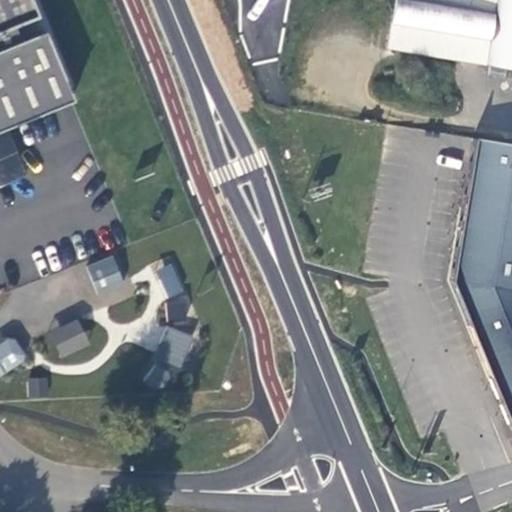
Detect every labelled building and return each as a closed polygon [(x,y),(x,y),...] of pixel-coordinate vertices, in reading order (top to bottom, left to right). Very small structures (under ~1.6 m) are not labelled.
[(30,0),(0,0),(0,31),(13,26),(37,16),(30,0)] [(511,0),(392,0),(385,48),(511,68),(511,0)] [(0,31),(0,128),(71,100),(43,30),(19,40),(13,26),(0,31)] [(76,136),(54,119),(37,142),(46,149),(59,158),(76,136)] [(511,143),(477,138),(455,279),(511,288),(511,143)] [(33,170),(22,144),(8,150),(18,176),(33,170)] [(0,170),(5,181),(18,176),(8,150),(0,153),(0,170)] [(111,255),(86,266),(97,291),(123,280),(111,255)] [(168,298),(184,291),(172,262),(156,269),(168,298)] [(511,288),(455,279),(511,418),(511,288)] [(166,298),(168,321),(188,320),(187,297),(166,298)] [(86,341),(74,319),(46,335),(58,357),(86,341)] [(201,339),(164,325),(150,361),(188,375),(201,339)] [(0,343),(0,368),(2,371),(11,365),(12,360),(1,344),(0,343)] [(47,396),(47,379),(27,378),(26,396),(47,396)]
